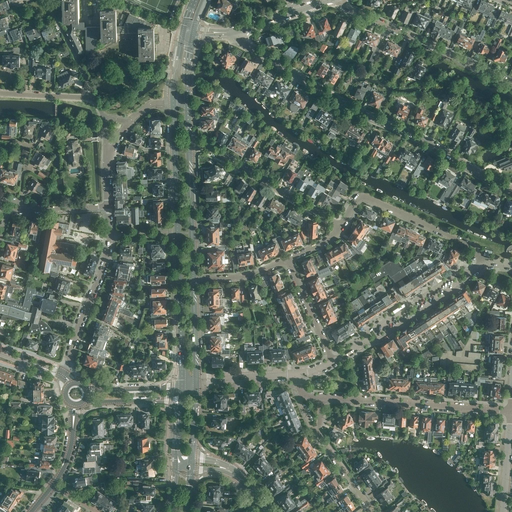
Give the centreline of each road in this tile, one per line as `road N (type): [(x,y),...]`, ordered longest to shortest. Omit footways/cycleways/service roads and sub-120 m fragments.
road 1 (residential): [(511,184),(421,135),(363,115),(236,31)]
road 2 (residential): [(511,410),(322,397)]
road 3 (residential): [(511,83),(341,0)]
road 4 (residential): [(340,225),(188,143)]
road 5 (primary): [(177,233),(180,383)]
road 6 (residential): [(60,374),(109,235)]
road 7 (residential): [(482,263),(469,244),(360,196)]
road 8 (primary): [(193,277),(188,143)]
road 9 (primary): [(174,102),(177,233)]
road 10 (residential): [(366,339),(374,342),(463,285),(469,271)]
road 11 (residential): [(469,271),(367,331),(366,339)]
